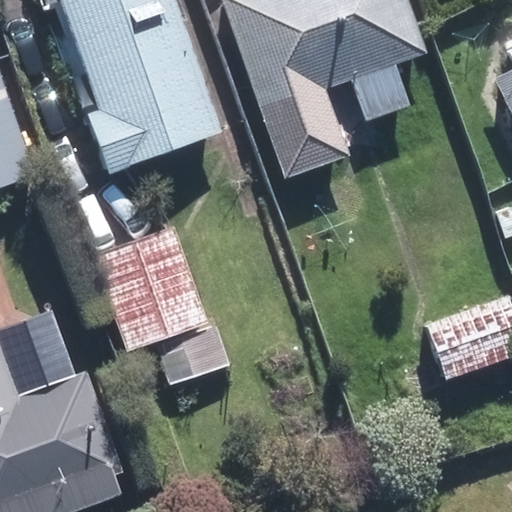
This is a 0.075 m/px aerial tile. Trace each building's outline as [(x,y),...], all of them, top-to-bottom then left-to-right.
[(162,0),(52,0),(114,165),(211,129),(162,0)] [(213,0),(275,178),(339,156),(315,88),(346,78),(360,118),(398,105),(384,65),(416,53),(397,0),(213,0)] [(511,65),(511,68),(489,79),(511,127),(511,47),(505,51),(511,65)] [(0,82),(0,182),(29,174),(0,82)] [(372,127),(386,165),(433,148),(419,111),(372,127)] [(167,231),(87,258),(118,349),(151,338),(166,382),(222,362),(209,326),(201,328),(167,231)] [(423,336),(439,379),(511,352),(511,345),(498,308),(423,336)] [(0,370),(0,511),(50,511),(110,491),(104,475),(111,472),(77,376),(11,400),(0,370)]
